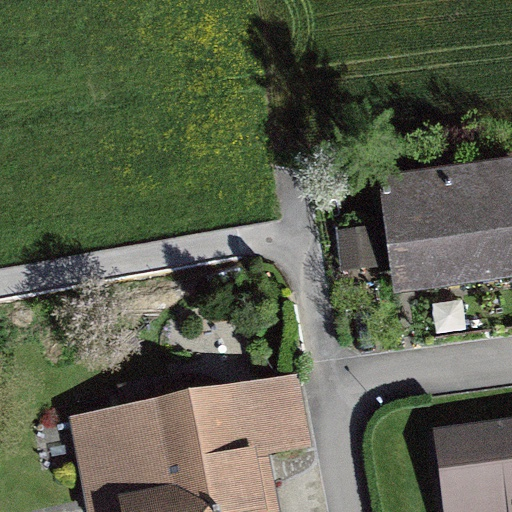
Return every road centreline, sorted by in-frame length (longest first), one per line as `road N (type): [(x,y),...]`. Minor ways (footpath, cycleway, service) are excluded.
road 1 (residential): [(321,377),(287,166)]
road 2 (residential): [(321,377),(511,351)]
road 3 (residential): [(345,511),(321,377)]
